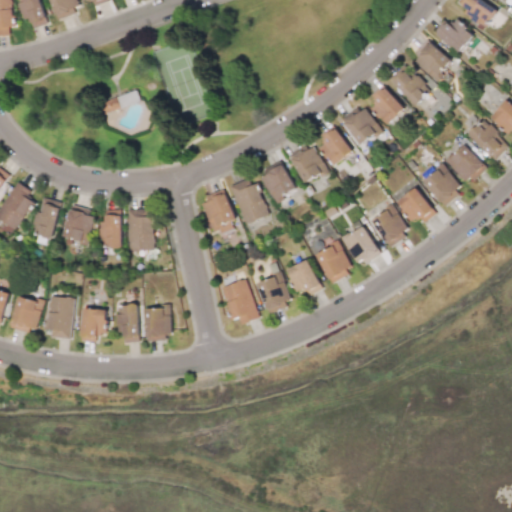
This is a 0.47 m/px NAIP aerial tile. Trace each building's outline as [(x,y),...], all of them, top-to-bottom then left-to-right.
[(0,0),(0,35),(9,35),(8,27),(14,26),(10,0),(0,0)] [(30,18),(32,27),(45,24),(40,0),(17,0),(22,19),(30,18)] [(49,0),(56,19),(81,10),(77,0),(49,0)] [(488,25),(497,8),(482,0),(459,0),(455,7),(488,25)] [(442,19),(433,34),(462,52),(474,32),(455,20),(452,25),(442,19)] [(436,79),(452,61),(427,38),(411,56),(436,79)] [(418,75),(414,79),(402,66),(389,78),(416,105),(426,95),(419,89),(425,83),(418,75)] [(376,102),(370,107),(387,125),(405,109),(382,84),(370,95),(376,102)] [(511,105),(505,100),(491,120),(509,133),(511,128),(511,105)] [(365,105),(343,117),(358,144),(380,132),(365,105)] [(494,161),(507,148),(495,135),(497,133),(484,119),(469,134),(494,161)] [(353,152),(334,124),(319,134),(325,143),(320,147),(333,166),(353,152)] [(312,143),(289,156),(305,183),(327,171),(312,143)] [(486,167),(465,143),(446,161),(467,184),(486,167)] [(296,191),(283,162),(260,172),(273,202),(296,191)] [(443,174),(439,169),(424,182),(443,205),(463,189),(448,170),(443,174)] [(230,186),(245,225),(270,214),(257,183),(251,185),(248,178),(230,186)] [(0,221),(17,230),(32,201),(28,199),(33,190),(15,181),(0,211),(0,221)] [(424,222),(435,214),(417,188),(397,201),(412,223),(420,217),(424,222)] [(236,219),(223,189),(200,198),(216,235),(233,228),(230,222),(236,219)] [(34,235),(54,238),(60,201),(40,198),(34,235)] [(128,209),(129,250),(154,250),(153,208),(128,209)] [(95,215),(70,209),(63,237),(87,243),(95,215)] [(121,215),(114,216),(114,210),(105,210),(106,221),(99,222),(100,247),(122,246),(121,215)] [(392,216),(389,210),(373,220),(388,246),(410,233),(398,213),(392,216)] [(343,237),(357,266),(380,255),(366,226),(343,237)] [(330,281),(351,271),(338,244),(317,254),(330,281)] [(305,289),(308,295),(322,288),(307,259),(286,271),(298,293),(305,289)] [(292,303),(278,267),(270,270),(273,277),(258,283),(269,312),(292,303)] [(259,318),(246,279),(221,287),(232,320),(239,318),(241,324),(259,318)] [(0,322),(1,323),(10,292),(0,289),(0,322)] [(43,303),(19,296),(9,327),(33,334),(43,303)] [(46,329),(51,330),(50,337),(71,339),(74,298),(49,296),(46,329)] [(124,342),(139,342),(138,304),(116,305),(117,332),(123,332),(124,342)] [(145,307),(146,339),(171,339),(170,307),(145,307)] [(107,310),(83,308),(81,341),(96,342),(96,333),(106,334),(107,310)]
